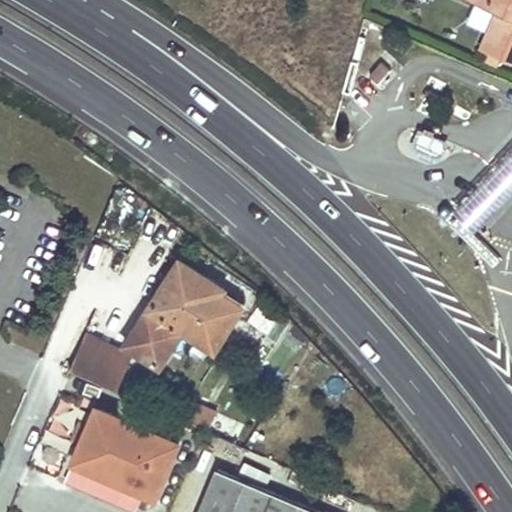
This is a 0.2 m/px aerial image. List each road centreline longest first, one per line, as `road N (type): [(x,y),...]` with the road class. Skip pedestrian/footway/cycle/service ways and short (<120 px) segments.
road 1 (trunk): [(0,31),(185,156),(319,272),(412,382),(504,511)]
road 2 (trunk): [(511,418),(306,183),(158,66),(51,0)]
